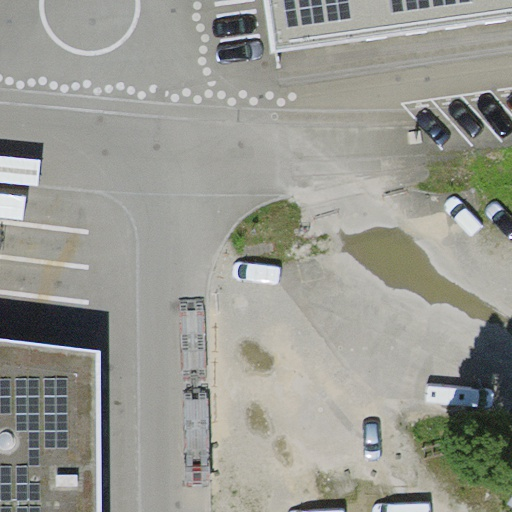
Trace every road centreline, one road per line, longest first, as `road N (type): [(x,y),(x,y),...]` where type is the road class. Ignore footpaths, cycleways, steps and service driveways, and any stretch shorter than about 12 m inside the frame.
road 1 (unclassified): [(0,126),(254,136),(511,121)]
road 2 (unknown): [(148,511),(139,365),(82,132)]
